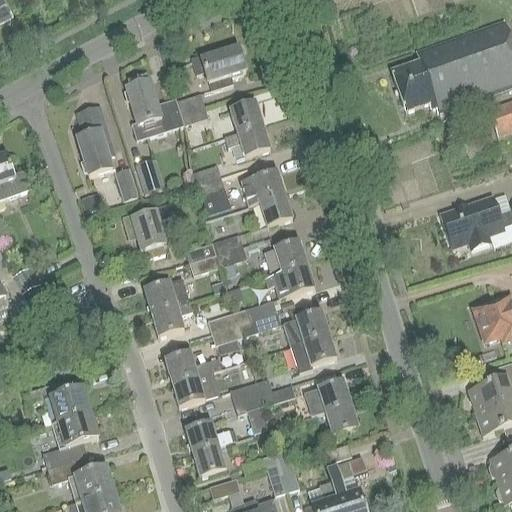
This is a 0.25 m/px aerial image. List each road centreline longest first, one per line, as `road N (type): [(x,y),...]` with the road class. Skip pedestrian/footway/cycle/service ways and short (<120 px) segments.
road 1 (residential): [(449,511),(286,0)]
road 2 (residential): [(176,511),(26,87)]
road 3 (tertiary): [(26,87),(192,0)]
